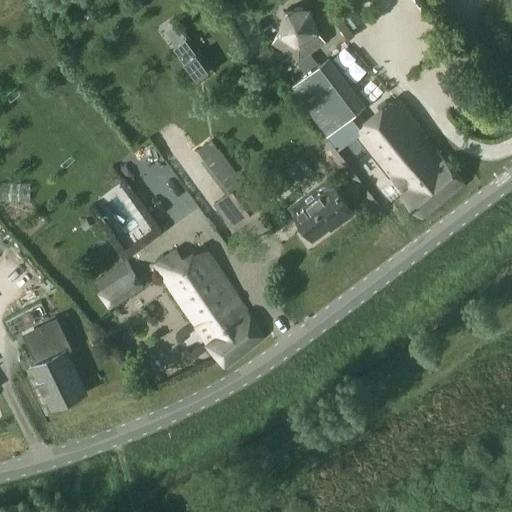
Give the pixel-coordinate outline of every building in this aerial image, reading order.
[(413,0),(433,28),(442,21),(426,0),(413,0)] [(278,33),(272,43),(299,62),(310,53),(326,42),(318,32),(320,31),(312,6),(284,6),(277,32),(278,33)] [(352,30),(363,21),(352,7),(341,15),(352,30)] [(174,47),(197,80),(208,71),(185,39),(174,47)] [(310,53),(299,62),(307,74),(319,65),(310,53)] [(307,74),(293,85),(328,133),(342,122),(353,137),(358,134),(391,176),(403,191),(400,194),(421,219),(462,184),(396,100),(367,124),(322,63),(319,65),(307,74)] [(227,193),(240,184),(236,178),(239,176),(220,148),(203,159),(227,193)] [(328,179),(290,207),(294,213),(313,238),(335,222),(337,224),(353,212),(333,185),(328,179)] [(30,184),(3,183),(2,201),(29,202),(30,184)] [(243,216),(256,206),(240,184),(227,193),(243,216)] [(224,366),(263,335),(209,254),(189,268),(177,250),(156,264),(224,366)] [(110,306),(144,284),(128,260),(94,282),(110,306)] [(54,320),(26,333),(40,362),(32,366),(41,385),(53,408),(86,392),(83,385),(65,349),(67,348),(54,320)]
